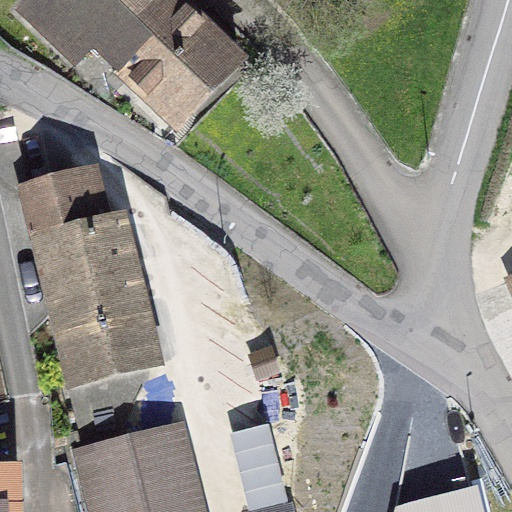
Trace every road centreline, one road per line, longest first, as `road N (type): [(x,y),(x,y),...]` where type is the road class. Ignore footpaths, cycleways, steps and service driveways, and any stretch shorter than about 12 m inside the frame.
road 1 (residential): [(437,314),(375,314),(58,97),(0,67)]
road 2 (residential): [(229,0),(347,138),(437,314)]
road 3 (residential): [(508,0),(450,183),(437,314)]
road 4 (residential): [(437,314),(511,446)]
